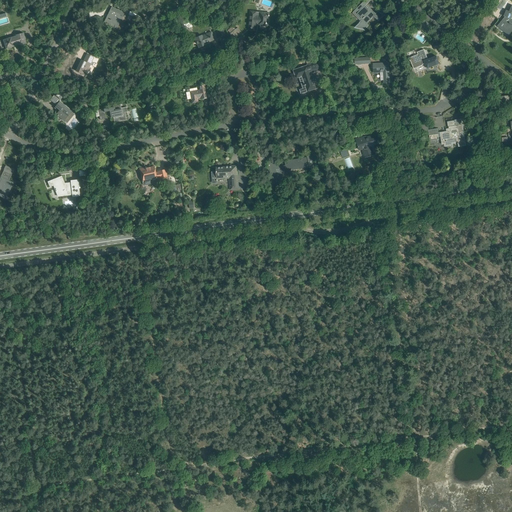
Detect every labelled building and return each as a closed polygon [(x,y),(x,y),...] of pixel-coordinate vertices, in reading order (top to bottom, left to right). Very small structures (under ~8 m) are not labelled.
[(365,0),(354,11),(363,20),(362,21),(365,25),(374,16),(379,22),(380,19),(384,17),(383,17),(386,15),(378,11),(376,14),(367,4),(370,0),(365,0)] [(108,18),(106,23),(110,25),(114,27),(117,28),(118,25),(124,13),(116,9),(112,7),(108,15),(111,16),(109,19),(108,18)] [(231,13),(229,7),(220,11),(223,16),(231,13)] [(511,7),(510,12),(506,10),(503,16),(505,17),(498,26),(508,34),(511,29),(511,24),(511,23),(511,7)] [(179,8),(172,10),(174,16),(181,14),(179,8)] [(251,11),(251,13),(250,25),(249,25),(248,29),(255,30),(255,23),(259,24),(259,25),(266,26),(267,19),(269,19),(270,13),(251,11)] [(0,14),(0,25),(9,23),(6,13),(0,14)] [(185,30),(191,27),(188,18),(181,21),(185,30)] [(424,20),(420,24),(428,30),(432,26),(424,20)] [(234,39),(239,34),(232,26),(227,31),(229,32),(228,33),(234,39)] [(219,38),(225,35),(222,27),(216,29),(219,38)] [(399,36),(396,34),(391,40),(392,45),(398,45),(406,34),(403,32),(399,36)] [(23,33),(19,34),(16,35),(16,36),(3,40),(6,49),(14,46),(18,45),(26,43),(23,33)] [(214,39),(213,35),(212,33),(202,37),(201,35),(195,38),(199,48),(205,45),(205,43),(214,39)] [(424,50),(419,51),(417,52),(418,54),(409,58),(414,69),(426,65),(427,68),(439,63),(439,62),(437,57),(436,56),(428,60),(424,50)] [(93,58),(91,56),(87,54),(83,62),(81,60),(76,71),(85,75),(93,58)] [(300,94),(316,89),(313,81),(314,81),(313,77),(312,78),(310,73),(321,70),(319,61),(307,65),(307,66),(293,70),(296,77),(301,76),(303,83),(305,83),(305,84),(304,84),(305,85),(306,87),(299,89),(300,94)] [(381,64),(373,64),(374,73),(380,72),(381,80),(384,80),(384,83),(389,83),(389,72),(388,63),(381,64)] [(192,99),(193,103),(197,102),(197,98),(201,97),(201,99),(206,98),(204,85),(199,86),(200,90),(196,91),(196,87),(186,89),(188,99),(192,99)] [(64,94),(58,90),(54,95),(59,99),(64,94)] [(508,96),(501,97),(502,106),(509,105),(508,96)] [(59,102),(55,107),(59,111),(56,114),(57,115),(56,117),(57,117),(58,116),(64,121),(67,123),(74,114),(71,112),(71,111),(59,102)] [(114,107),(98,110),(100,119),(105,118),(104,112),(109,111),(111,118),(113,117),(114,123),(123,121),(121,108),(115,110),(114,107)] [(438,128),(428,130),(429,135),(430,141),(439,140),(439,137),(441,137),(442,145),(444,144),(445,147),(452,146),(452,143),(451,141),(458,140),(458,142),(459,147),(465,146),(461,119),(455,120),(455,121),(448,122),(449,129),(447,129),(447,132),(447,133),(443,134),(443,132),(438,133),(438,128)] [(380,144),(378,139),(377,135),(363,139),(362,138),(356,139),(359,150),(362,149),(364,156),(373,153),(371,146),(380,144)] [(316,166),(315,158),(314,153),(307,154),(308,159),(304,160),(304,158),(285,162),(285,166),(280,167),(279,162),(269,164),(270,169),(269,169),(269,172),(270,172),(273,185),(283,183),(282,174),(287,173),(290,170),(291,171),(292,169),(306,167),(305,166),(309,165),(310,168),(316,166)] [(9,181),(14,170),(6,166),(4,170),(0,179),(0,178),(0,188),(3,190),(0,195),(6,198),(13,183),(9,181)] [(237,177),(236,166),(225,166),(225,168),(216,169),(216,171),(211,172),(212,178),(217,177),(217,178),(229,178),(230,190),(239,189),(238,177),(237,177)] [(145,167),(145,168),(140,169),(142,180),(141,180),(143,186),(153,184),(153,183),(152,181),(160,179),(167,177),(165,170),(159,171),(159,172),(155,173),(154,167),(149,168),(146,169),(145,167)] [(80,196),(79,184),(78,180),(70,180),(71,184),(64,185),(61,177),(53,181),(53,180),(52,180),(56,191),(57,191),(58,195),(67,191),(66,190),(71,190),(72,197),(80,196)]
